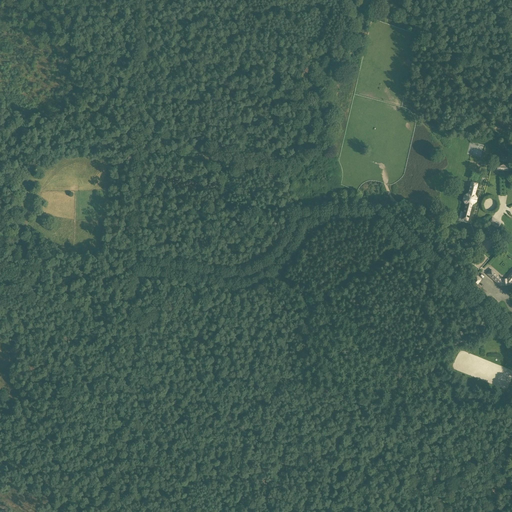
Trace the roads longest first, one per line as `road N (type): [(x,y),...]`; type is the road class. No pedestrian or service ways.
road 1 (track): [(511,332),(364,209),(297,221),(266,267),(242,276),(135,263),(60,280),(0,281)]
road 2 (track): [(291,511),(305,301),(412,358),(498,321)]
